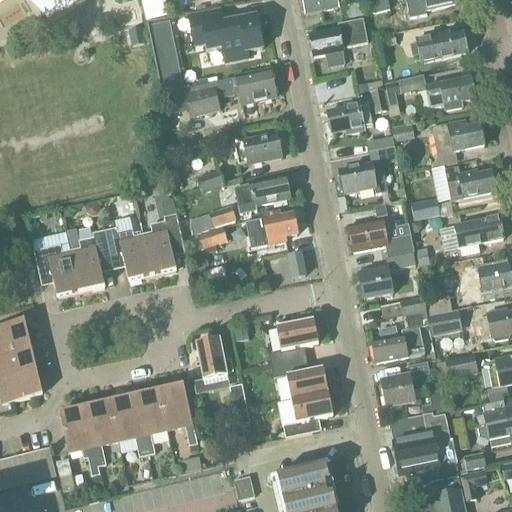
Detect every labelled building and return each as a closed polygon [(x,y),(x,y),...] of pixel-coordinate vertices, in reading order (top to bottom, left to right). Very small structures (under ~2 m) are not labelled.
[(0,0),(0,2),(5,0),(23,0),(49,26),(87,3),(84,0),(0,0)] [(141,0),(147,24),(167,20),(162,0),(141,0)] [(302,0),(306,18),(337,12),(337,9),(346,8),(344,0),(302,0)] [(345,22),(366,18),(362,0),(351,0),(349,1),(351,10),(343,12),(345,22)] [(367,0),(370,18),(390,14),(386,0),(367,0)] [(426,15),(455,10),(452,0),(404,0),(409,22),(426,19),(426,15)] [(223,50),(226,65),(247,61),(246,55),(262,52),(256,21),(222,28),(219,15),(189,21),(195,48),(205,47),(206,54),(223,50)] [(343,55),(344,55),(343,52),(367,47),(363,22),(337,27),(338,32),(309,38),(314,62),(343,56),(343,55)] [(170,26),(151,30),(164,94),(183,90),(170,26)] [(150,56),(145,32),(130,35),(134,59),(150,56)] [(429,39),(430,40),(417,43),(418,48),(411,49),(413,59),(420,58),(422,67),(434,64),(435,65),(467,58),(462,36),(448,39),(448,35),(429,39)] [(386,51),(396,49),(394,38),(375,42),(378,56),(386,54),(386,51)] [(241,108),(275,101),(269,74),(236,81),(236,82),(212,87),(213,93),(186,98),(191,120),(218,114),(216,102),(239,97),(241,108)] [(444,110),(474,104),(470,81),(440,87),(440,88),(425,91),(430,112),(444,109),(444,110)] [(397,108),(395,98),(411,95),(408,83),(383,88),(388,110),(397,108)] [(387,116),(383,95),(370,98),(374,118),(387,116)] [(363,134),(373,132),(369,108),(358,110),(358,106),(345,109),(345,112),(328,116),(329,126),(328,128),(329,133),(331,134),(332,138),(346,136),(347,139),(363,135),(363,134)] [(436,160),(484,150),(479,128),(464,131),(463,124),(431,131),(436,160)] [(411,129),(391,132),(393,144),(413,140),(411,129)] [(244,146),(234,148),(238,170),(248,168),(249,169),(281,163),(276,138),(244,145),(244,146)] [(394,151),(373,155),(376,167),(371,168),(339,173),(341,185),(339,186),(341,195),(343,194),(344,198),(374,192),(376,199),(389,196),(383,168),(397,166),(394,151)] [(463,203),(495,197),(491,175),(477,177),(477,174),(458,178),(446,181),(450,205),(463,202),(463,203)] [(219,176),(198,183),(202,197),(223,190),(219,176)] [(249,189),(239,191),(244,212),(253,210),(289,203),(285,181),(249,188),(249,189)] [(413,220),(438,215),(436,203),(411,208),(413,220)] [(413,257),(414,257),(404,205),(358,214),(361,228),(347,231),(353,258),(386,251),(388,262),(413,257)] [(208,218),(213,232),(234,225),(230,211),(208,218)] [(264,228),(252,230),(255,243),(267,240),(268,245),(297,239),(292,218),(280,220),(279,215),(262,219),(264,228)] [(143,238),(152,281),(176,275),(171,252),(183,249),(176,219),(164,221),(165,226),(150,229),(152,236),(143,238)] [(473,250),(503,244),(498,222),(468,228),(454,231),(459,252),(472,250),(473,250)] [(104,235),(111,266),(123,263),(128,286),(152,281),(143,238),(134,240),(132,233),(117,236),(116,232),(104,235)] [(216,255),(214,249),(227,245),(223,232),(198,240),(204,259),(216,255)] [(71,254),(81,297),(105,292),(99,268),(111,266),(104,235),(92,237),(93,242),(78,245),(80,252),(71,254)] [(81,297),(71,254),(62,257),(60,249),(34,256),(40,282),(51,279),(57,302),(81,297)] [(293,282),(305,279),(300,257),(288,259),(293,282)] [(387,274),(388,275),(415,270),(413,257),(388,262),(385,263),(387,274)] [(470,300),(511,291),(511,290),(508,270),(465,278),(470,300)] [(363,304),(392,299),(387,274),(358,279),(363,304)] [(402,341),(398,342),(396,330),(379,333),(381,345),(372,347),(376,368),(407,362),(407,361),(424,358),(419,332),(429,330),(423,301),(399,306),(402,321),(406,321),(408,334),(401,335),(402,341)] [(428,320),(450,316),(448,303),(425,307),(428,320)] [(481,345),(511,338),(511,315),(505,317),(505,314),(486,318),(487,321),(477,323),(481,345)] [(432,339),(460,334),(457,316),(428,322),(432,339)] [(0,355),(30,349),(24,324),(0,329),(0,355)] [(270,370),(297,365),(295,353),(318,349),(313,324),(276,331),(281,356),(268,358),(270,370)] [(227,380),(220,342),(195,348),(203,385),(227,380)] [(30,349),(0,355),(0,382),(36,374),(30,349)] [(475,359),(446,364),(446,365),(439,366),(442,383),(450,381),(450,382),(467,379),(468,384),(477,382),(476,377),(479,377),(475,359)] [(487,372),(492,393),(511,388),(511,363),(510,364),(509,361),(494,364),(495,370),(487,372)] [(286,380),(291,404),(328,396),(323,372),(299,377),(297,365),(270,370),(273,383),(286,380)] [(36,374),(0,382),(0,398),(2,408),(42,398),(36,374)] [(386,412),(414,406),(411,391),(414,391),(412,383),(409,383),(408,380),(380,385),(386,412)] [(158,394),(167,434),(184,430),(189,450),(197,448),(183,388),(158,394)] [(249,427),(241,389),(229,391),(237,430),(249,427)] [(429,396),(432,407),(422,409),(424,418),(445,414),(441,393),(429,396)] [(158,394),(133,400),(146,460),(154,458),(150,438),(167,434),(158,394)] [(328,396),(291,404),(295,427),(282,430),(285,442),(311,437),(309,425),(332,420),(328,396)] [(146,460),(133,400),(108,405),(117,446),(134,442),(139,461),(146,460)] [(108,405),(83,411),(96,471),(104,469),(100,450),(117,446),(108,405)] [(504,417),(494,419),(483,421),(488,445),(498,443),(499,446),(510,444),(510,445),(511,444),(511,409),(503,412),(504,417)] [(96,471),(83,411),(59,416),(68,457),(84,453),(88,473),(96,471)] [(445,419),(433,422),(433,417),(423,419),(427,440),(393,447),(399,475),(423,470),(424,475),(456,469),(451,445),(449,445),(445,419)] [(47,453),(0,464),(0,490),(53,478),(47,453)] [(465,475),(485,471),(482,458),(462,462),(465,475)] [(199,460),(181,464),(184,475),(201,472),(199,460)] [(335,511),(325,468),(276,479),(284,511),(335,511)] [(511,468),(501,470),(504,484),(511,482),(511,468)] [(417,504),(432,501),(459,495),(456,475),(413,484),(417,504)] [(459,480),(464,506),(478,503),(475,490),(487,488),(484,476),(459,480)] [(254,500),(249,481),(233,484),(238,504),(254,500)] [(434,511),(462,511),(459,495),(432,501),(434,511)]
